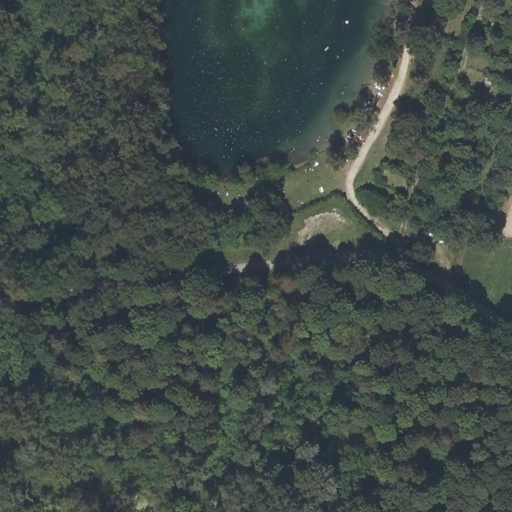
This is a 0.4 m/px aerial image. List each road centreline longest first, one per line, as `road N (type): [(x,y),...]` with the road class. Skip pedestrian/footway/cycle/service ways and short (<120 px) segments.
road 1 (track): [(0,296),(370,248),(395,252),(511,329)]
road 2 (track): [(419,266),(349,186),(401,87),(414,0)]
